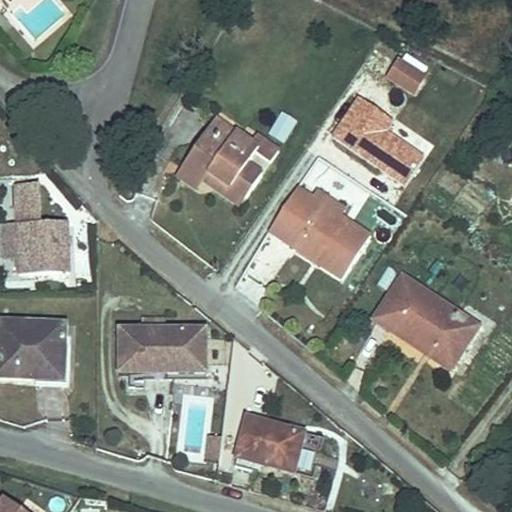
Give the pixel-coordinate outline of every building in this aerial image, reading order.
[(396,58),(384,75),(409,92),(421,75),(396,58)] [(269,137),(286,146),(299,122),(282,113),(269,137)] [(212,125),(202,140),(222,154),(232,139),(212,125)] [(202,140),(178,176),(199,189),(205,180),(243,205),(258,181),(243,171),(251,159),(267,169),(275,156),(252,140),(246,148),(232,139),(222,154),(202,140)] [(199,189),(178,176),(173,183),(193,197),(199,189)] [(205,180),(199,189),(236,214),(243,205),(205,180)] [(13,238),(16,286),(66,285),(63,235),(36,235),(33,195),(11,197),(13,238)] [(337,228),(306,209),(291,199),(264,240),(339,287),(364,246),(337,228)] [(312,200),(306,209),(337,228),(342,219),(312,200)] [(0,259),(1,287),(16,286),(13,238),(0,238),(0,259)] [(401,286),(375,328),(396,341),(400,335),(435,358),(432,364),(452,375),(477,334),(401,286)] [(63,334),(0,332),(0,389),(63,391),(63,334)] [(207,337),(120,340),(123,386),(208,383),(207,337)] [(249,423),(237,462),(295,481),(307,442),(249,423)] [(210,440),(209,462),(221,462),(222,441),(210,440)] [(0,511),(15,511),(0,501),(0,511)]
